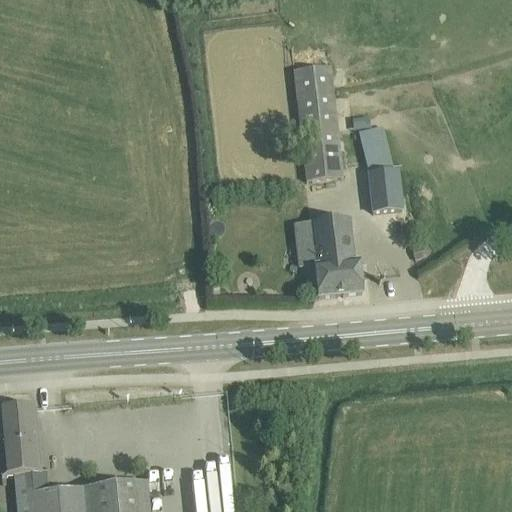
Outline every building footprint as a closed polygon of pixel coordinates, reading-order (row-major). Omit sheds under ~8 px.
[(342,181),(340,161),(330,70),(294,73),(306,184),(342,181)] [(366,176),(392,169),(380,128),(354,135),(366,176)] [(392,172),(369,178),(374,197),(398,191),(392,172)] [(400,197),(371,201),(373,216),(402,213),(400,197)] [(315,269),(318,301),(362,296),(358,264),(353,265),(348,222),(311,226),(316,269),(315,269)] [(420,249),(412,251),(415,263),(423,260),(420,249)] [(42,496),(36,432),(34,412),(0,414),(0,465),(1,480),(14,479),(17,511),(148,511),(146,487),(42,496)] [(511,462),(496,463),(496,480),(491,480),(491,499),(496,499),(496,511),(511,510),(511,462)]
